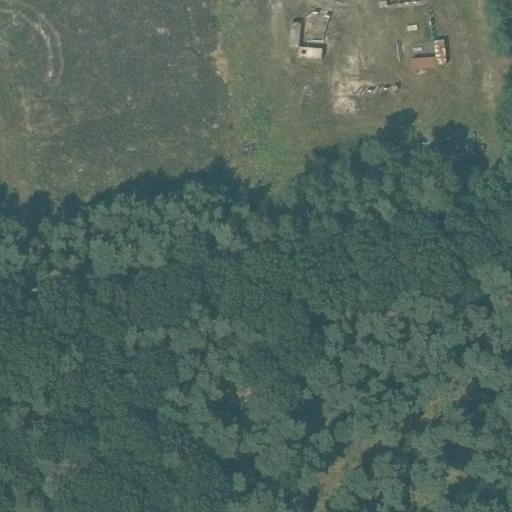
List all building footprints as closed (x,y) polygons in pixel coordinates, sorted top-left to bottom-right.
[(305,13),(304,45),(325,45),(326,14),(305,13)] [(292,23),(291,48),(301,48),(302,24),(292,23)] [(446,67),(447,42),(438,42),(437,67),(446,67)] [(324,60),(325,47),(301,46),(300,59),(324,60)] [(412,59),(412,69),(436,67),(436,58),(412,59)]
